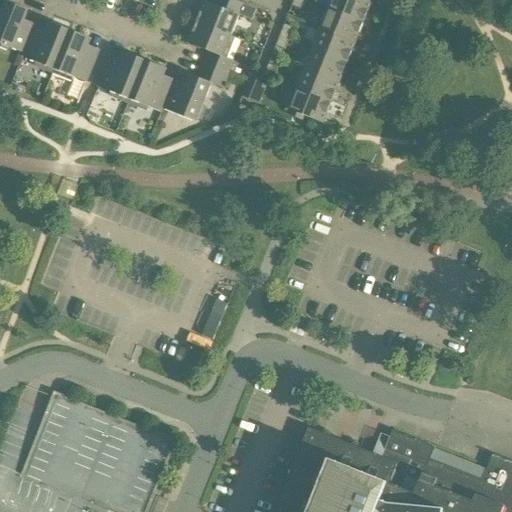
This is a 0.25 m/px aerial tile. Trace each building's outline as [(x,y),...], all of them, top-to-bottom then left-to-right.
[(24,53),(32,33),(35,25),(24,20),(28,10),(19,7),(21,0),(2,0),(7,1),(0,17),(0,47),(7,50),(8,47),(24,53)] [(256,9),(243,4),(232,0),(217,0),(215,6),(205,2),(196,23),(231,36),(239,15),(252,21),(256,9)] [(293,0),(291,6),(301,10),(304,0),(293,0)] [(372,1),(370,1),(368,0),(332,0),(329,9),(363,22),(372,1)] [(321,29),(355,42),(363,22),(329,9),(321,29)] [(35,25),(32,33),(24,53),(23,57),(39,63),(40,69),(53,74),(70,31),(49,22),(46,29),(35,25)] [(205,63),(229,73),(233,62),(232,61),(240,40),(231,36),(196,23),(188,43),(209,52),(205,63)] [(289,39),(294,28),(285,24),(280,36),(289,39)] [(347,62),(355,42),(321,29),(313,49),(347,62)] [(91,39),(70,31),(53,74),(65,78),(70,76),(86,82),(99,51),(88,46),(91,39)] [(285,50),(289,39),(280,36),(276,46),(285,50)] [(305,69),(339,82),(347,62),(313,49),(305,69)] [(110,55),(107,63),(98,87),(115,94),(116,99),(128,104),(145,61),(124,53),(122,59),(110,55)] [(175,81),(163,76),(166,69),(145,61),(128,104),(140,108),(145,106),(162,113),(163,109),(171,89),(175,81)] [(175,81),(171,89),(163,109),(195,122),(197,119),(200,121),(206,106),(202,105),(211,83),(222,88),(229,73),(205,63),(199,79),(190,75),(186,85),(175,81)] [(273,79),(278,68),(269,64),(264,75),(273,79)] [(331,102),(339,82),(305,69),(297,89),(331,102)] [(242,97),(259,103),(266,87),(263,86),(265,81),(251,75),(242,97)] [(331,102),(297,89),(289,110),(291,111),(289,115),(302,120),(304,116),(323,124),(331,102)] [(0,511),(86,511),(88,511),(88,510),(91,503),(92,501),(119,511),(143,511),(172,441),(55,395),(23,476),(21,475),(17,473),(8,470),(0,466),(0,511)] [(511,511),(511,463),(492,456),(488,465),(486,470),(435,449),(435,448),(393,431),(382,457),(308,428),(274,511),(511,511)]
